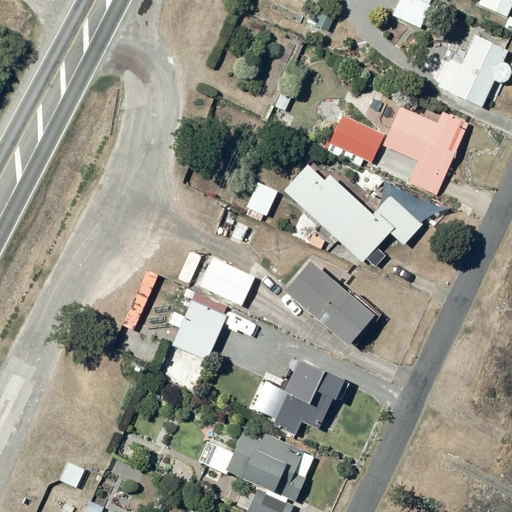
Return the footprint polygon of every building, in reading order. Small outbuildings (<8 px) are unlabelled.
[(435,0),(394,0),(388,16),(424,31),(437,0),(435,0)] [(511,0),(477,0),(476,5),(503,17),(510,4),(511,4),(511,0)] [(464,32),(437,88),(478,108),(492,79),(502,84),(510,68),(498,62),(503,51),(470,35),(464,32)] [(435,123),(396,106),(379,145),(415,161),(406,182),(433,195),(465,123),(440,112),(435,123)] [(338,115),(323,150),(360,167),(363,160),(369,163),(382,134),(338,115)] [(359,261),(361,259),(371,267),(382,255),(373,246),(386,232),(400,245),(419,224),(387,195),(369,215),(323,175),(320,179),(303,164),(280,191),(359,261)] [(275,191),(254,181),(242,207),(263,217),(275,191)] [(251,277),(209,258),(196,287),(238,306),(251,277)] [(375,316),(312,260),(286,290),(348,346),(375,316)] [(223,316),(188,301),(168,345),(203,361),(223,316)] [(317,431),(330,400),(337,404),(346,383),(339,380),(293,359),(283,382),(265,374),(248,412),(293,432),(297,422),(317,431)] [(223,476),(224,472),(254,486),(242,511),(287,511),(312,456),(261,433),(258,440),(238,431),(229,452),(213,445),(205,462),(203,467),(223,476)] [(100,511),(103,507),(88,500),(82,511),(100,511)]
